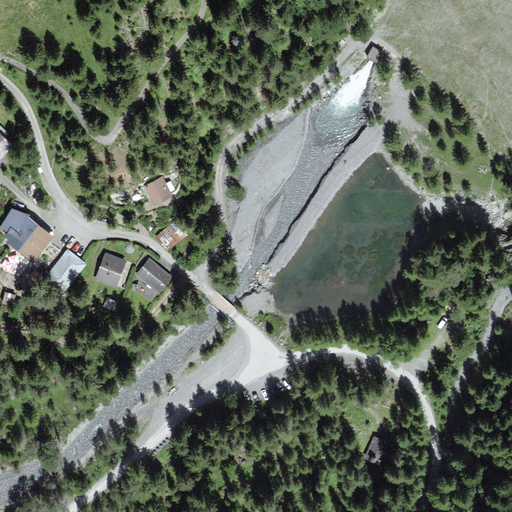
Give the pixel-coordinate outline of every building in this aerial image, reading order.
[(373,44),(368,55),(378,59),(382,48),(373,44)] [(0,155),(11,143),(0,133),(0,155)] [(169,200),(158,176),(135,186),(146,210),(169,200)] [(28,212),(14,201),(0,218),(0,227),(2,229),(0,231),(0,238),(27,260),(49,236),(25,216),(28,212)] [(156,236),(166,249),(183,235),(172,222),(156,236)] [(83,262),(64,246),(39,277),(57,293),(83,262)] [(123,257),(99,250),(90,279),(115,286),(123,257)] [(166,281),(143,262),(130,278),(152,297),(166,281)] [(375,432),(364,454),(382,464),(394,442),(375,432)]
